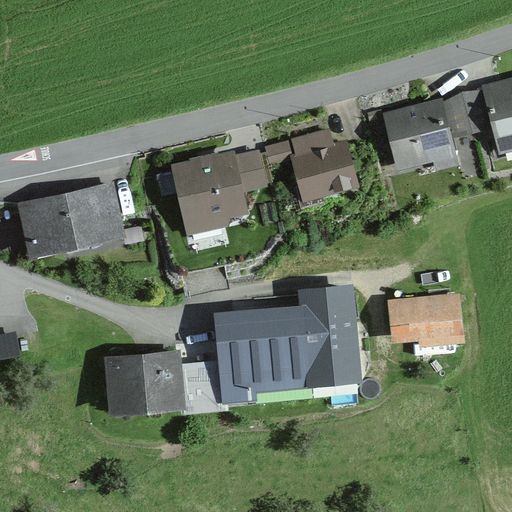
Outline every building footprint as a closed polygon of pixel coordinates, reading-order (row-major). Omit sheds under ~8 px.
[(511,77),(490,83),(507,148),(511,147),(511,77)] [(452,92),(390,109),(408,170),(469,153),(452,92)] [(298,160),(310,202),(370,185),(356,136),(344,140),(340,124),(272,143),(278,166),(298,160)] [(235,150),(171,166),(187,236),(261,220),(255,189),(268,186),(259,149),(236,154),(235,150)] [(457,179),(479,175),(476,159),(455,163),(457,179)] [(124,181),(25,200),(36,252),(134,233),(124,181)] [(256,402),(257,394),(362,383),(354,284),(298,290),(299,306),(213,312),(223,404),(256,402)] [(420,347),(465,344),(459,294),(388,300),(392,344),(419,342),(420,347)] [(0,358),(21,357),(19,332),(0,333),(0,358)] [(181,350),(104,358),(109,416),(186,410),(181,350)]
